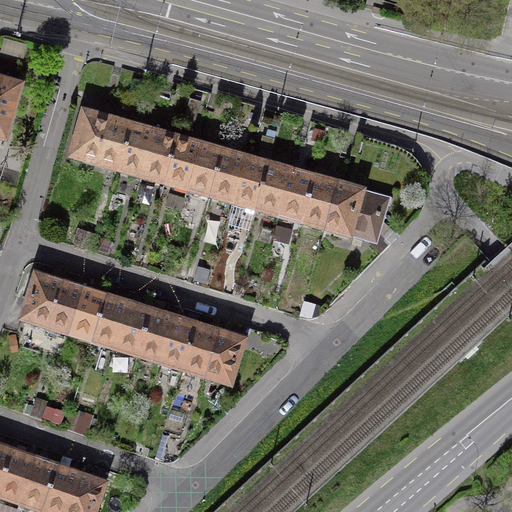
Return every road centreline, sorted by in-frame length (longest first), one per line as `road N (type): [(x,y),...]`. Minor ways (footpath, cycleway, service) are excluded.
road 1 (secondary): [(83,21),(130,45),(511,149)]
road 2 (secondary): [(511,93),(83,0)]
road 3 (residential): [(336,342),(20,245)]
road 4 (secondary): [(511,77),(220,0)]
road 5 (residential): [(83,21),(20,245)]
road 6 (residential): [(336,342),(191,487)]
road 7 (residential): [(191,487),(0,419)]
road 8 (primary): [(384,511),(511,401)]
